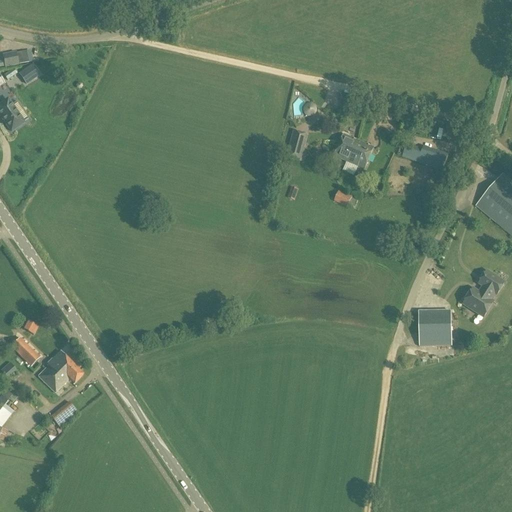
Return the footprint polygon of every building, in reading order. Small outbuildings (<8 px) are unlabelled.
[(29,60),(27,51),(20,53),(21,61),(29,60)] [(79,60),(87,66),(93,59),(85,52),(79,60)] [(6,69),(18,66),(16,56),(4,58),(6,69)] [(18,74),(26,86),(40,76),(33,65),(18,74)] [(64,100),(73,104),(77,93),(68,89),(64,100)] [(0,117),(11,133),(24,124),(7,100),(0,105),(0,117)] [(17,102),(13,105),(22,120),(26,117),(17,102)] [(65,103),(61,108),(66,112),(70,107),(65,103)] [(344,136),(335,157),(348,162),(364,169),(373,148),(344,136)] [(302,162),(305,148),(290,144),(286,158),(302,162)] [(423,150),(407,145),(403,158),(424,166),(425,164),(432,166),(431,168),(442,172),(448,156),(424,148),(423,150)] [(450,193),(467,160),(454,154),(438,187),(450,193)] [(511,237),(511,182),(503,175),(476,207),(511,237)] [(295,201),(298,190),(291,188),(287,198),(295,201)] [(352,198),(339,192),(334,202),(348,208),(348,207),(354,210),(358,202),(351,199),(352,198)] [(487,272),(478,285),(483,287),(488,289),(485,294),(486,294),(484,297),(491,301),(495,295),(497,296),(505,283),(487,272)] [(473,289),(463,305),(484,318),(493,302),(491,301),(484,297),(486,294),(485,294),(488,289),(483,287),(479,293),(473,289)] [(420,348),(452,347),(451,313),(419,314),(420,348)] [(11,348),(31,368),(40,359),(20,339),(11,348)] [(74,385),(83,376),(60,353),(47,366),(48,368),(39,377),(55,394),(70,380),(74,385)] [(8,388),(0,397),(0,411),(5,405),(9,401),(13,404),(18,397),(14,394),(15,393),(8,388)] [(60,429),(78,414),(69,403),(51,417),(60,429)]
